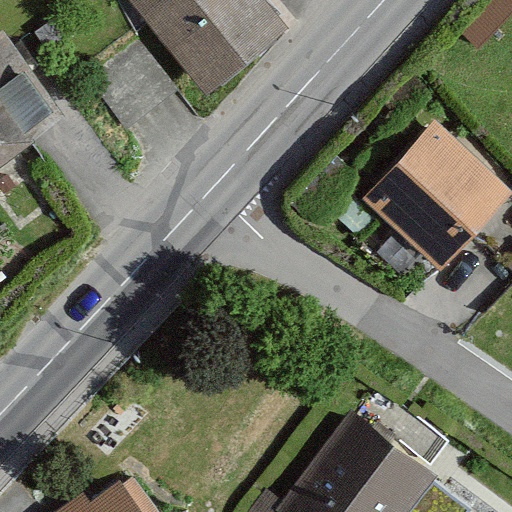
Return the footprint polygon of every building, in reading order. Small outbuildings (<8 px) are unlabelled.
[(299,17),(283,0),(141,0),(220,88),(299,17)] [(0,161),(67,102),(0,25),(0,161)] [(511,183),(445,114),(363,192),(437,269),(511,197),(511,183)] [(511,245),(511,227),(503,235),(511,245)] [(364,409),(283,500),(297,511),(475,511),(478,510),(364,409)] [(151,511),(113,465),(55,511),(151,511)]
